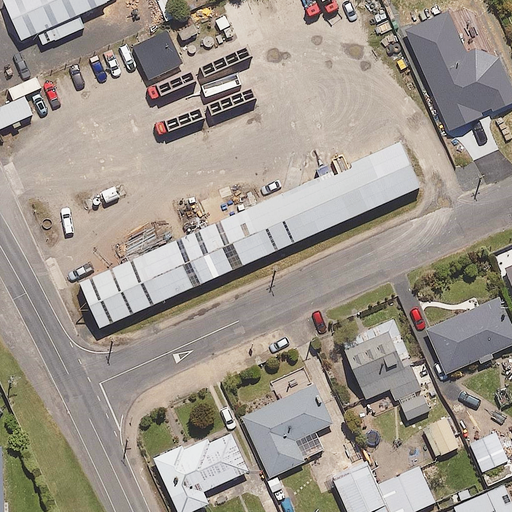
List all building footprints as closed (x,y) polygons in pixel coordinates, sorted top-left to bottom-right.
[(2,0),(20,39),(37,31),(43,44),(83,27),(77,13),(106,0),(2,0)] [(171,0),(158,0),(156,1),(165,22),(178,16),(171,0)] [(178,64),(162,31),(132,46),(148,79),(178,64)] [(39,87),(34,76),(8,88),(13,100),(0,106),(0,127),(31,113),(23,94),(39,87)] [(410,125),(89,265),(110,313),(431,174),(410,125)] [(511,343),(511,326),(499,296),(426,328),(446,376),(492,357),(490,353),(511,343)] [(429,410),(391,321),(341,342),(365,398),(393,386),(407,419),(429,410)] [(330,423),(313,384),(242,416),(269,477),(324,452),(314,431),(330,423)] [(459,446),(446,417),(423,427),(436,456),(459,446)] [(247,470),(229,429),(186,448),(185,444),(153,458),(177,511),(187,511),(208,503),(202,490),(247,470)] [(511,473),(511,469),(494,432),(469,444),(489,485),(511,473)] [(377,485),(367,463),(332,479),(347,511),(410,511),(434,501),(418,466),(377,485)] [(511,511),(511,503),(504,485),(454,506),(456,511),(487,511),(494,510),(494,511),(511,511)]
